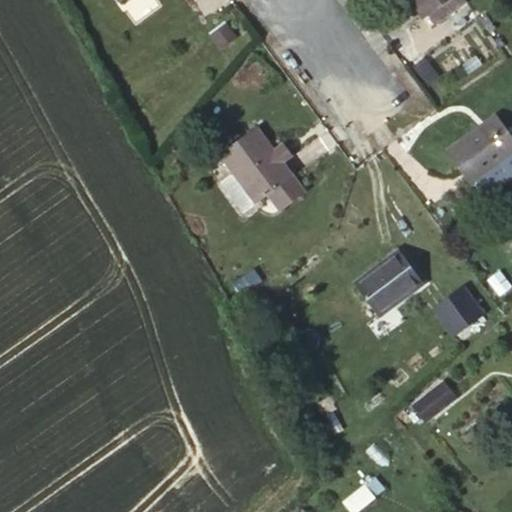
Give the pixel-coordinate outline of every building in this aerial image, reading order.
[(473,5),(469,0),(414,0),(438,32),(443,28),(473,5)] [(481,12),(471,0),(469,0),(473,5),(443,28),(451,37),(481,12)] [(511,172),(511,132),(508,127),(460,164),(483,195),(511,172)] [(293,174),(284,161),(266,137),(231,164),(245,183),(267,213),(283,201),(302,187),(293,174)] [(296,153),(284,161),(293,174),(304,165),(296,153)] [(267,213),(245,183),(234,191),(256,222),(267,213)] [(315,202),(302,187),(283,201),(293,218),(315,202)] [(432,287),(409,256),(363,291),(387,322),(432,287)] [(465,287),(434,312),(459,342),(490,317),(465,287)] [(469,397),(458,384),(428,408),(439,421),(469,397)] [(388,478),(377,488),(386,499),(397,489),(388,478)] [(371,511),(386,499),(377,488),(358,506),(363,511),(371,511)]
